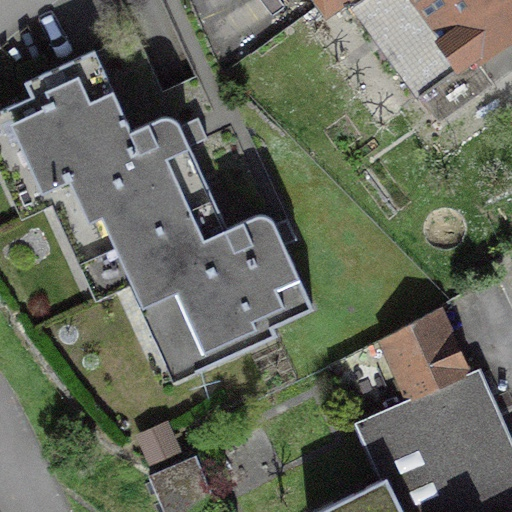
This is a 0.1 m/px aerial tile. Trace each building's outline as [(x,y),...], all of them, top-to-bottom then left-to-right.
[(511,0),(358,0),(352,5),(419,97),(511,29),(511,0)] [(363,329),(130,66),(0,114),(0,139),(233,389),(363,329)] [(0,315),(0,493),(67,463),(0,315)] [(489,379),(467,328),(403,357),(425,408),(489,379)] [(511,511),(511,412),(498,382),(376,437),(405,501),(460,476),(476,511),(511,511)] [(232,511),(212,464),(169,482),(181,511),(232,511)] [(438,511),(432,500),(407,511),(438,511)]
